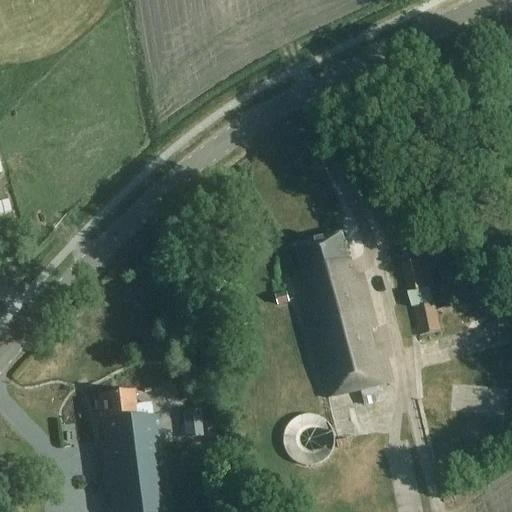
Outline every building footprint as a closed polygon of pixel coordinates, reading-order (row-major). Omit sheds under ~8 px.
[(326,400),(360,391),(365,408),(385,402),(381,386),(388,384),(379,348),(374,349),(369,330),(374,329),(361,277),(353,279),(341,236),(294,248),(301,274),(293,277),(326,400)] [(277,307),(289,304),(287,294),(275,297),(277,307)] [(413,309),(420,338),(440,333),(433,304),(413,309)] [(475,309),(472,314),(474,319),(479,321),(484,319),(486,314),(485,309),(480,307),(475,309)] [(98,446),(104,497),(110,497),(111,511),(169,511),(158,417),(135,420),(132,393),(98,398),(98,402),(94,403),(95,413),(99,413),(102,445),(98,446)] [(284,433),(282,442),(284,451),(286,456),(288,459),(297,466),(305,468),(313,468),(322,464),(328,459),(332,452),(335,443),(333,434),(329,427),(324,421),(318,418),(312,416),(305,416),(300,418),(293,421),(288,426),(284,433)]
